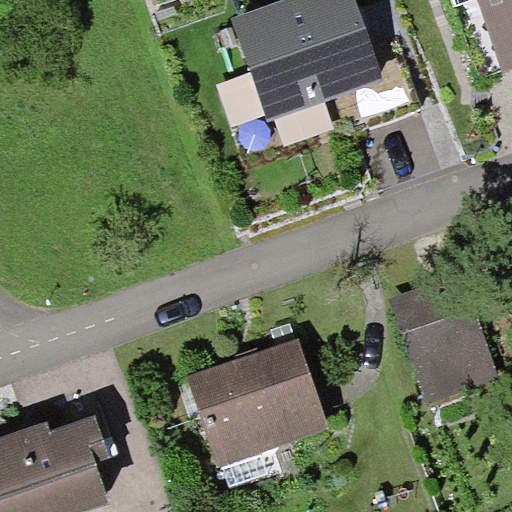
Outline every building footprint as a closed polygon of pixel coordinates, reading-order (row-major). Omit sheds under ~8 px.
[(351,0),(300,0),(234,23),(269,123),(343,97),(350,117),(409,97),(391,45),(369,52),(357,18),(351,0)] [(511,0),(454,0),(483,74),(503,67),(505,73),(511,70),(511,0)] [(393,301),(432,408),(501,383),(462,276),(393,301)] [(248,358),(190,379),(223,471),(328,433),(295,341),(248,358)] [(0,511),(107,511),(93,471),(112,464),(106,449),(97,421),(53,436),(49,426),(0,443),(0,511)]
